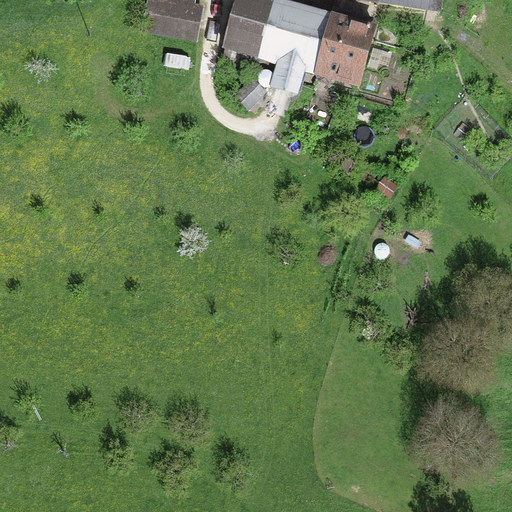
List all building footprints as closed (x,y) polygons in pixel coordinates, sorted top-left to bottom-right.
[(206,10),(168,0),(151,0),(144,29),(198,44),(206,10)] [(363,0),(437,12),(438,0),(363,0)] [(224,67),(259,77),(264,75),(269,76),(272,80),(272,85),(293,92),(300,71),(355,86),(372,27),(336,17),(333,27),(238,1),(225,50),(229,51),(224,67)] [(264,75),(259,77),(257,80),(256,83),(257,87),(260,90),(263,91),(267,91),(270,89),(272,86),(272,85),(272,80),(269,76),(264,75)] [(246,111),(262,95),(251,84),(235,100),(246,111)]
